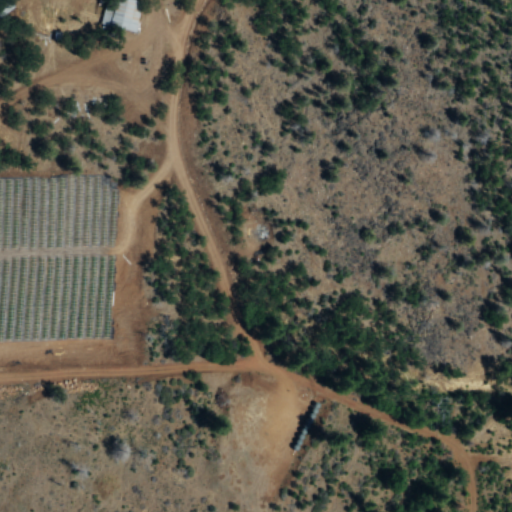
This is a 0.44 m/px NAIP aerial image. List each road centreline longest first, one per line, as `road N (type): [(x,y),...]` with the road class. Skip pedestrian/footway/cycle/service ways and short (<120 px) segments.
road 1 (track): [(463,511),(473,455),(435,433),(382,419),(318,379),(259,363),(204,362),(0,377)]
road 2 (track): [(199,0),(172,131),(179,171),(259,363)]
